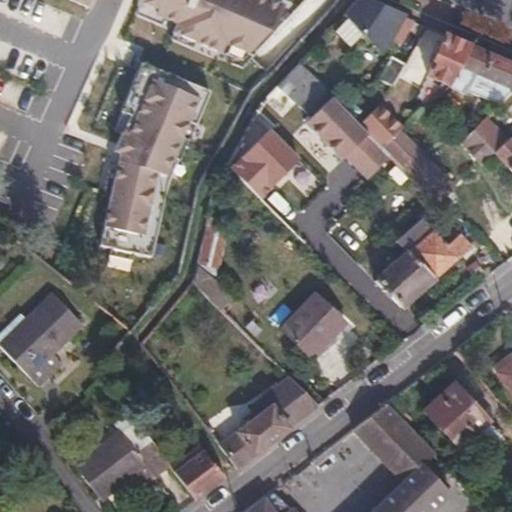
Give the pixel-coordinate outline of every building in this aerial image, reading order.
[(29,0),(23,20),(97,44),(110,0),(29,0)] [(367,0),(360,0),(345,15),(348,19),(335,31),(349,48),(364,34),(381,53),(389,48),(397,51),(416,21),(367,0)] [(429,75),(450,84),(471,44),(443,33),(429,75)] [(511,61),(471,44),(450,84),(467,91),(476,74),(511,88),(511,87),(511,61)] [(393,55),(380,78),(398,88),(408,63),(393,55)] [(312,118),(333,97),(335,95),(302,64),(278,87),(312,118)] [(278,87),(262,104),(295,136),(312,118),(278,87)] [(362,124),(384,147),(402,130),(404,128),(382,105),(362,124)] [(511,138),(489,117),(475,132),(495,153),(496,155),(511,138)] [(384,147),(442,203),(458,187),(402,130),(384,147)] [(463,144),(483,164),(495,153),(475,132),(463,144)] [(496,155),(510,168),(511,166),(511,136),(511,138),(496,155)] [(238,147),(227,165),(251,183),(265,169),(238,147)] [(221,219),(209,216),(207,229),(220,232),(221,219)] [(401,308),(469,248),(458,237),(446,247),(421,221),(396,243),(404,252),(375,280),(401,308)] [(207,229),(200,262),(220,265),(226,233),(220,232),(207,229)] [(199,265),(191,282),(257,343),(268,331),(199,265)] [(348,323),(315,292),(280,328),(313,358),(348,323)] [(81,324),(51,293),(0,344),(0,346),(37,385),(62,362),(52,352),(81,324)] [(495,369),(499,375),(511,364),(511,357),(495,369)] [(511,364),(499,375),(511,391),(511,364)] [(238,469),(319,408),(289,376),(267,393),(274,403),(220,445),(238,469)] [(458,381),(438,399),(475,437),(494,419),(458,381)] [(408,410),(397,398),(387,406),(398,418),(408,410)] [(475,437),(438,399),(423,412),(459,451),(475,437)] [(398,418),(387,406),(353,432),(403,484),(372,511),(432,511),(461,484),(398,418)] [(155,477),(137,453),(119,431),(74,466),(100,499),(134,473),(144,484),(155,477)] [(168,464),(150,442),(137,453),(155,477),(168,464)] [(203,450),(199,444),(170,466),(174,471),(203,450)] [(224,478),(203,450),(174,471),(195,500),(224,478)] [(293,511),(273,492),(247,511),(293,511)]
